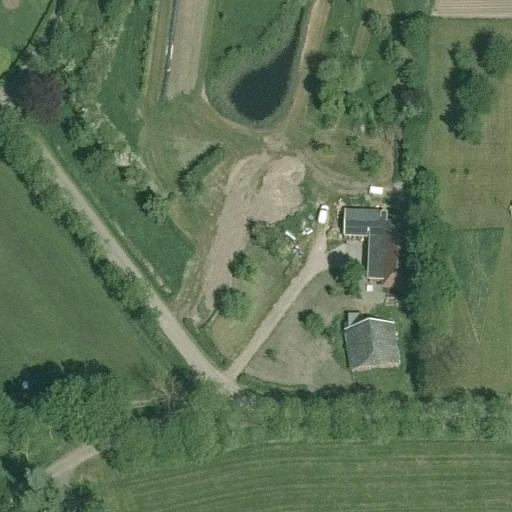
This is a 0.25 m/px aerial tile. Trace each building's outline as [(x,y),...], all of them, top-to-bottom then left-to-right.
[(290,224),(285,233),(307,244),(312,234),(290,224)] [(389,228),(386,289),(408,290),(411,229),(389,228)] [(275,241),(287,250),(292,243),(280,235),(275,241)] [(268,241),(259,253),(284,271),(293,259),(268,241)] [(332,245),(333,265),(357,264),(356,244),(332,245)] [(393,326),(346,331),(351,374),(398,368),(393,326)] [(73,411),(76,420),(89,417),(87,407),(73,411)]
